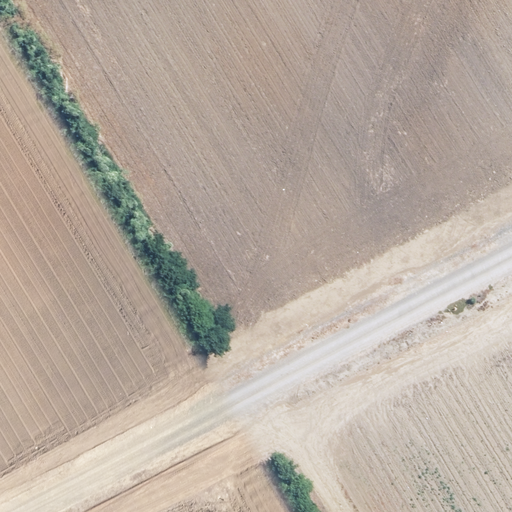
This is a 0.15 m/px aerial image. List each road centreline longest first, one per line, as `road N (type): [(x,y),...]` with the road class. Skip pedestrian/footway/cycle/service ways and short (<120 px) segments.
road 1 (track): [(511,251),(24,511)]
road 2 (track): [(259,386),(337,511)]
